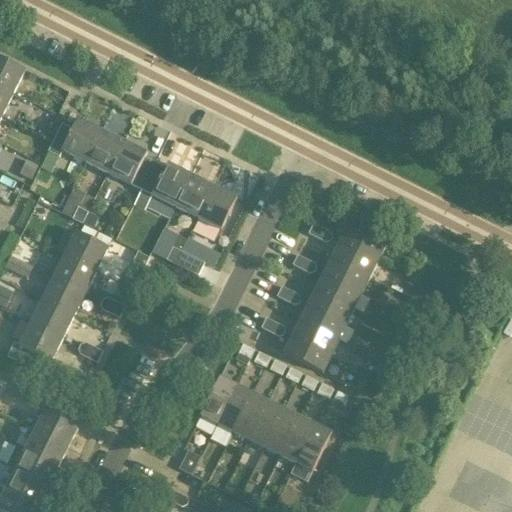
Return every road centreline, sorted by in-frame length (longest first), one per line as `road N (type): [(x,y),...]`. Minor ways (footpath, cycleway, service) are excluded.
road 1 (residential): [(89,511),(147,390),(240,290),(305,145)]
road 2 (unclassified): [(305,145),(6,0)]
road 3 (unclassified): [(511,252),(305,145)]
